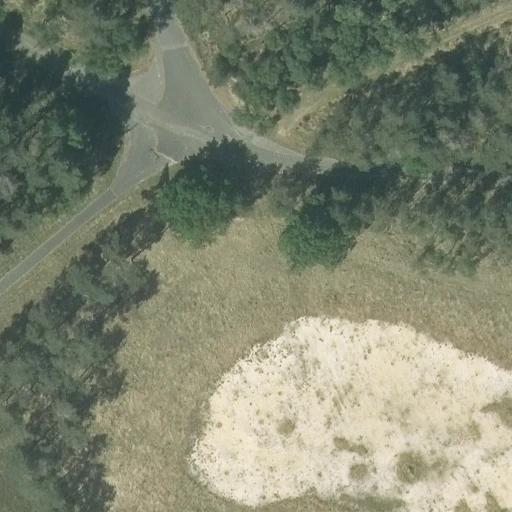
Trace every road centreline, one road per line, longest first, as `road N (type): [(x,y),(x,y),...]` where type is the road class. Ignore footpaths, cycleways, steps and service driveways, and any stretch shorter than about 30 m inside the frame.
road 1 (track): [(511,184),(264,163),(216,141),(196,119)]
road 2 (track): [(224,146),(511,14)]
road 3 (track): [(196,119),(0,294)]
road 4 (track): [(0,34),(179,136)]
road 5 (track): [(196,119),(152,0)]
